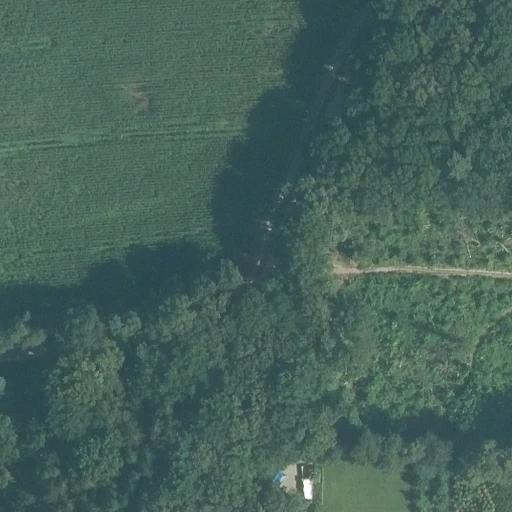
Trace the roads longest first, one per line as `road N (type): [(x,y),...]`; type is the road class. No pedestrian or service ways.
road 1 (track): [(398,0),(308,191),(295,314),(258,440),(191,511)]
road 2 (track): [(0,340),(207,321),(297,267)]
road 3 (track): [(207,321),(0,483)]
